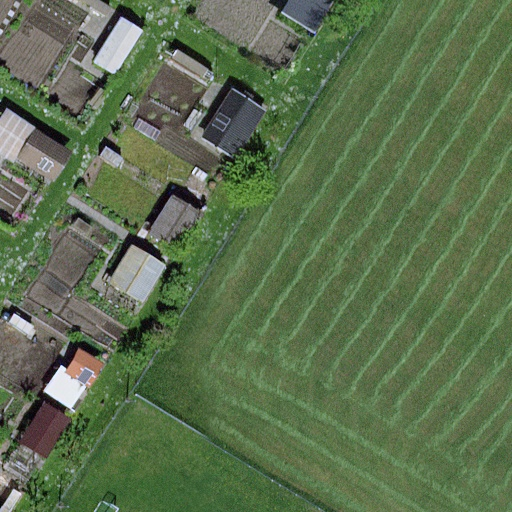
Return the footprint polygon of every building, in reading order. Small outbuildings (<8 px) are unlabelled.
[(106,9),(91,0),(70,0),(100,19),(106,9)] [(337,0),(291,0),(283,13),(316,34),(337,0)] [(138,32),(116,19),(87,64),(110,78),(138,32)] [(262,113),(227,91),(195,139),(231,162),(262,113)] [(67,154),(2,112),(0,113),(0,160),(3,162),(6,157),(48,184),(67,154)] [(119,159),(100,148),(94,158),(112,170),(119,159)] [(198,215),(166,196),(141,236),(172,255),(198,215)] [(90,230),(72,219),(66,229),(83,240),(90,230)] [(139,254),(127,247),(102,286),(137,308),(162,268),(139,254)] [(29,326),(9,313),(4,322),(24,335),(29,326)] [(62,369),(56,366),(40,391),(70,410),(100,364),(75,348),(62,369)] [(66,418),(40,402),(15,442),(41,458),(66,418)] [(0,511),(18,481),(0,470),(0,511)]
